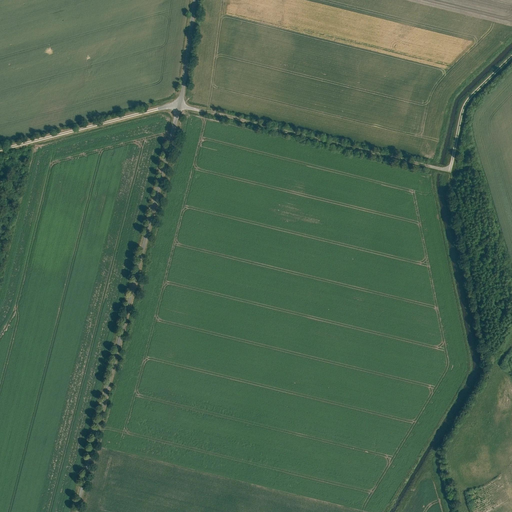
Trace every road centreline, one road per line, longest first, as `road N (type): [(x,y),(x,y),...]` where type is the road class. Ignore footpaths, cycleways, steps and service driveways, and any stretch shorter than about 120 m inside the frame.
road 1 (unclassified): [(75,511),(179,105)]
road 2 (unclassified): [(179,105),(447,169),(466,99),(511,55)]
road 3 (unclassified): [(0,149),(179,105)]
